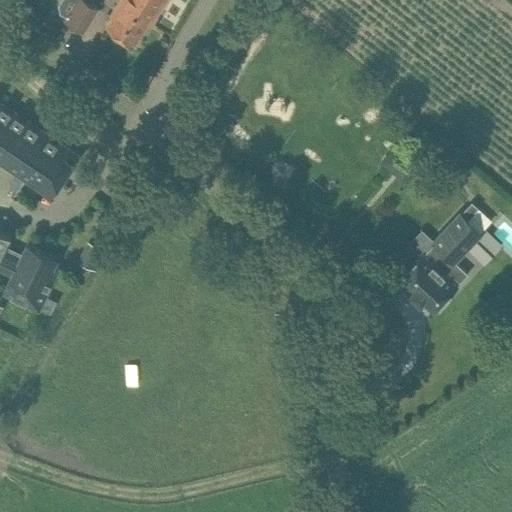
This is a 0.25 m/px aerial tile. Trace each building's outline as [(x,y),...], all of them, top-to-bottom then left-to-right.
[(95,0),(77,0),(76,3),(65,20),(83,32),(100,3),(95,0)] [(151,23),(151,22),(133,11),(140,0),(120,0),(111,15),(113,17),(107,27),(134,44),(148,21),(151,23)] [(140,0),(133,11),(151,22),(165,0),(140,0)] [(60,184),(73,164),(32,137),(39,128),(0,101),(0,159),(37,184),(44,173),(60,184)] [(397,144),(383,158),(404,180),(418,166),(397,144)] [(447,202),(467,179),(455,169),(435,191),(447,202)] [(475,199),(462,213),(461,212),(433,241),(434,242),(424,254),(423,253),(400,277),(415,291),(417,289),(436,307),(467,274),(454,261),(495,217),(475,199)] [(10,236),(0,231),(0,311),(4,304),(0,302),(0,255),(3,250),(10,236)] [(78,256),(96,267),(107,249),(90,238),(78,256)] [(21,258),(3,250),(0,255),(0,266),(14,273),(5,291),(25,301),(31,288),(46,295),(58,271),(52,268),(57,257),(28,243),(21,258)]
